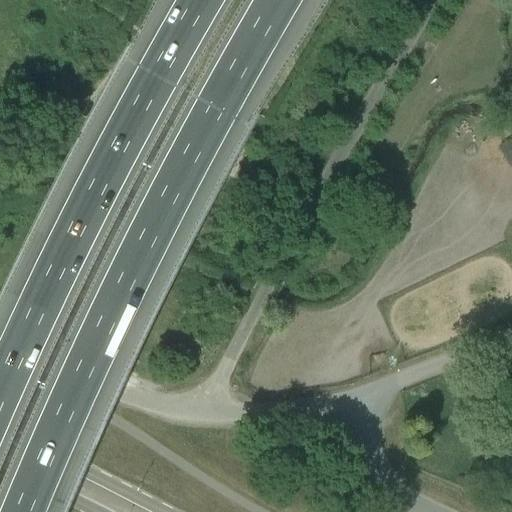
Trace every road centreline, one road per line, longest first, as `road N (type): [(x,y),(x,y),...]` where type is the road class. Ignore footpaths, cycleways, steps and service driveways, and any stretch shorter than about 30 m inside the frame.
road 1 (motorway): [(21,511),(158,218),(285,0)]
road 2 (unclassified): [(200,411),(329,172),(434,0)]
road 3 (motorway): [(200,0),(94,187),(0,396)]
road 4 (unclassified): [(427,511),(389,488),(356,399),(200,411)]
road 5 (unclassified): [(200,411),(122,391),(0,341)]
road 6 (secondary): [(164,511),(0,432)]
